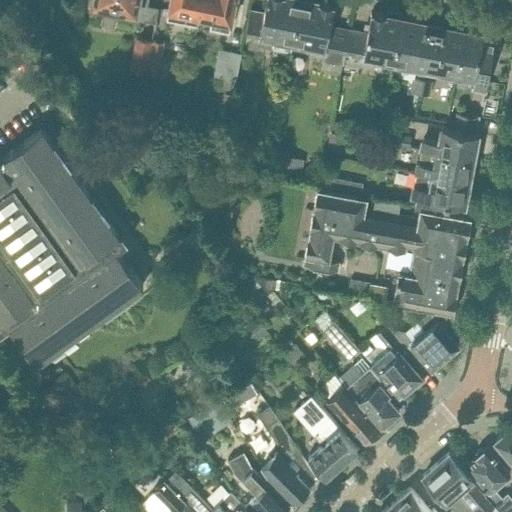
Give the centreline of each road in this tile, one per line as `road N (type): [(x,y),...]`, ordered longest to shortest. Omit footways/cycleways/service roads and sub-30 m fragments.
road 1 (residential): [(511,204),(475,396)]
road 2 (unclassified): [(345,504),(475,396)]
